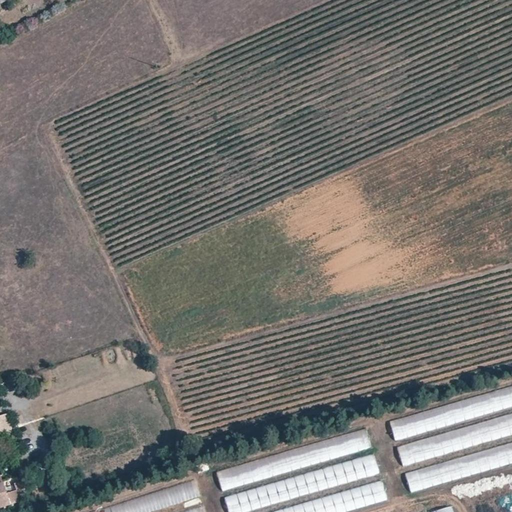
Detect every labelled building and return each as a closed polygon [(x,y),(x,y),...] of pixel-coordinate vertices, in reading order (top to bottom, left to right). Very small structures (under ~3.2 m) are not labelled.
[(394,439),(511,407),(511,386),(389,420),(394,439)] [(10,415),(0,415),(0,439),(13,437),(10,415)] [(511,415),(397,444),(401,463),(511,435),(511,415)] [(216,470),(221,489),(371,448),(366,429),(216,470)] [(494,448),(405,473),(410,491),(511,462),(511,444),(494,449),(494,448)] [(374,456),(224,494),(228,511),(232,511),(379,476),(374,456)] [(0,508),(21,501),(17,489),(14,490),(10,480),(0,483),(0,508)] [(195,481),(89,511),(150,511),(200,497),(195,481)] [(382,483),(263,511),(348,511),(387,502),(382,483)]
